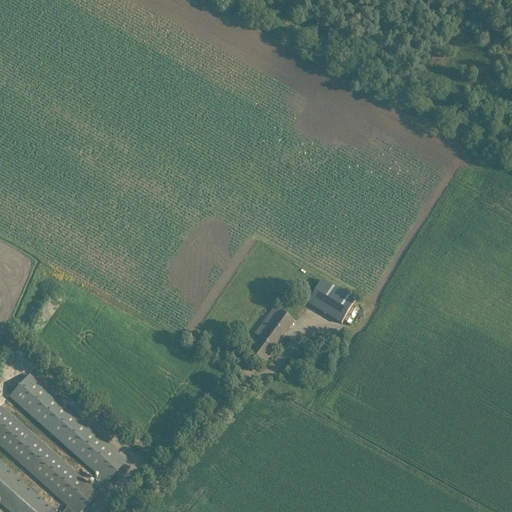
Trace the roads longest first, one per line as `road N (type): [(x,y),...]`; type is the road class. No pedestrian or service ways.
road 1 (track): [(511,146),(248,0)]
road 2 (unclassified): [(140,511),(248,389)]
